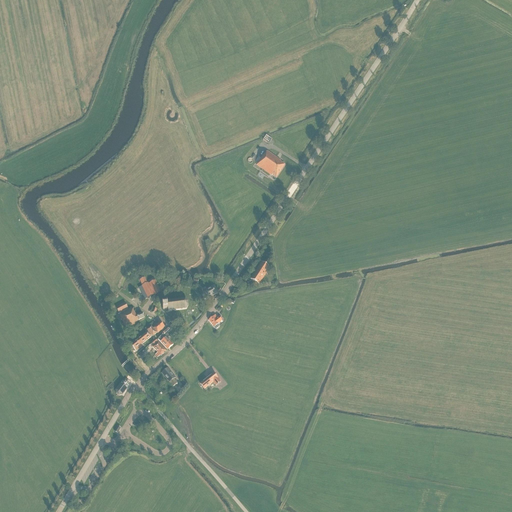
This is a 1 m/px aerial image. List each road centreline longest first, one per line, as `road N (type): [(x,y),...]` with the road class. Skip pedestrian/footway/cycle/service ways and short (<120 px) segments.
road 1 (tertiary): [(136,385),(218,300),(417,0)]
road 2 (unclassified): [(246,511),(136,385)]
road 3 (tertiary): [(58,511),(136,385)]
